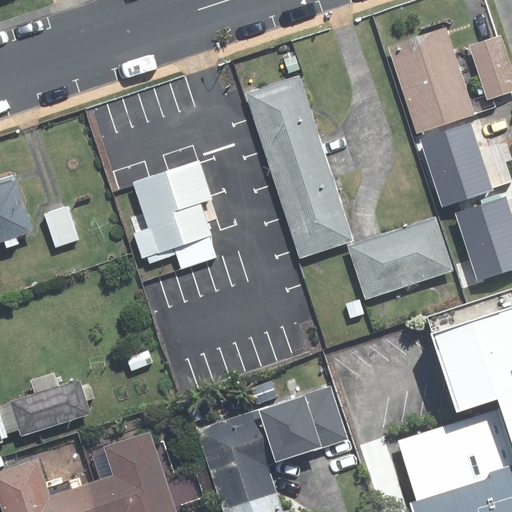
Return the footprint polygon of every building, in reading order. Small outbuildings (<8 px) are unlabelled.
[(442,30),(385,48),(412,135),(416,133),(422,152),(478,135),(472,114),(468,115),(442,30)] [(511,85),(496,37),(465,48),(483,101),(511,91),(511,85)] [(295,77),(241,95),(268,177),(322,159),(295,77)] [(511,250),(511,194),(511,191),(511,190),(511,154),(500,158),(496,145),(483,149),(478,135),(422,152),(428,172),(440,169),(452,206),(444,208),(448,221),(456,218),(474,274),(487,269),(485,259),(511,250)] [(322,159),(268,177),(295,259),(349,242),(322,159)] [(144,231),(129,236),(137,260),(145,257),(147,263),(172,254),(178,270),(212,259),(194,205),(207,200),(193,161),(128,183),(144,231)] [(10,182),(0,185),(0,247),(0,249),(13,245),(11,239),(27,233),(10,182)] [(63,208),(40,216),(52,248),(75,240),(63,208)] [(429,219),(343,248),(361,300),(447,272),(429,219)] [(355,301),(342,305),(346,316),(359,312),(355,301)] [(485,417),(504,411),(507,420),(409,451),(428,511),(511,511),(511,303),(432,330),(462,425),(485,417)] [(144,351),(123,359),(128,372),(149,364),(144,351)] [(0,435),(13,431),(16,438),(85,415),(81,403),(91,399),(87,387),(77,391),(74,380),(53,387),(48,373),(25,381),(29,395),(0,404),(0,435)] [(295,398),(247,414),(264,467),(343,441),(328,395),(298,405),(295,398)] [(247,414),(192,431),(219,511),(273,493),(264,467),(247,414)] [(100,453),(89,458),(97,481),(106,511),(179,511),(201,505),(188,467),(159,477),(145,433),(98,448),(100,453)] [(106,511),(97,481),(67,491),(64,482),(43,489),(33,460),(0,471),(0,511),(106,511)] [(278,511),(273,493),(219,511),(278,511)]
